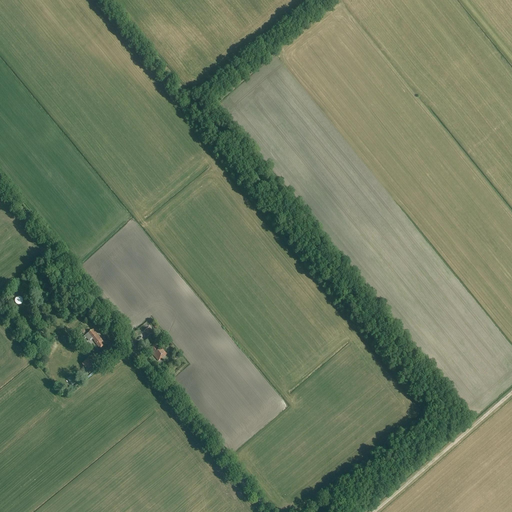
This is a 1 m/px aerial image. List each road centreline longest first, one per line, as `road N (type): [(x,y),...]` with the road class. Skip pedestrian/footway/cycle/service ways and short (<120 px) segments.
road 1 (track): [(195,101),(451,409),(449,421),(344,511)]
road 2 (tertiary): [(269,511),(0,184)]
road 3 (track): [(321,0),(195,101)]
road 4 (track): [(195,101),(179,110),(89,0)]
